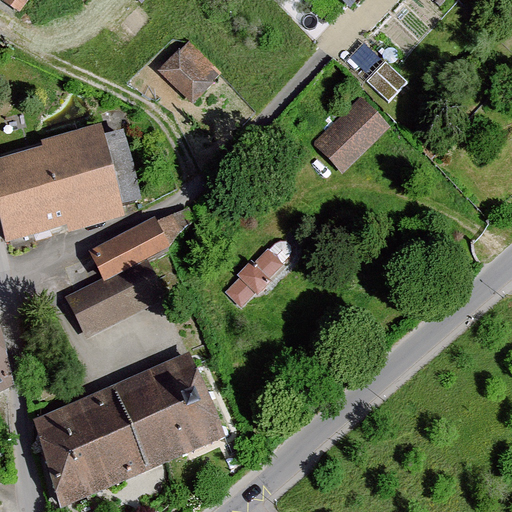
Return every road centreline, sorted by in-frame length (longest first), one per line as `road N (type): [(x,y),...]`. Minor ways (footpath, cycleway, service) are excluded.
road 1 (residential): [(511,266),(240,504)]
road 2 (residential): [(30,511),(0,278)]
